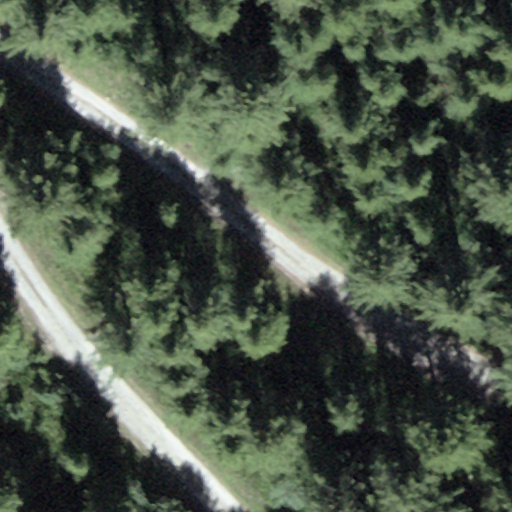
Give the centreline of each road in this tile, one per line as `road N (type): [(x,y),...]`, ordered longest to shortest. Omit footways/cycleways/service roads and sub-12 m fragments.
road 1 (track): [(0,36),(298,331),(511,397)]
road 2 (track): [(101,511),(0,381)]
